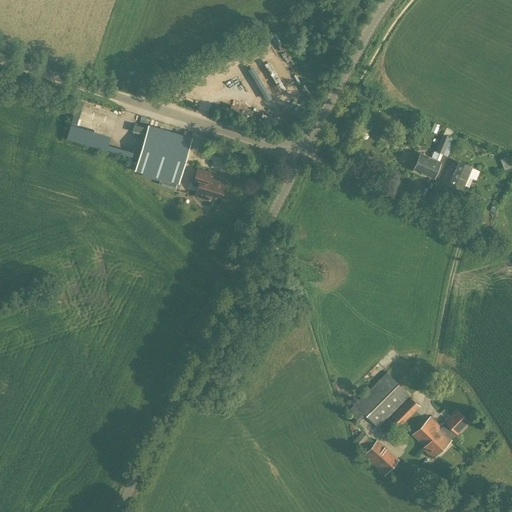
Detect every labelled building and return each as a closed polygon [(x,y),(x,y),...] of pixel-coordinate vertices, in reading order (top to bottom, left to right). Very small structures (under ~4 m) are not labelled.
[(240,43),(235,46),(239,54),(246,50),(244,45),(242,46),(240,43)] [(360,130),(370,130),(371,120),(361,120),(360,130)] [(134,132),(145,135),(147,129),(135,126),(134,132)] [(138,169),(161,175),(158,184),(175,189),(189,142),(149,130),(138,169)] [(442,133),(435,152),(441,154),(443,155),(450,136),(442,133)] [(414,170),(437,180),(447,157),(443,155),(441,154),(438,163),(420,155),(414,170)] [(505,170),(511,166),(511,163),(509,155),(500,158),(505,170)] [(447,157),(437,180),(462,191),(468,177),(475,180),(479,171),(447,157)] [(197,170),(192,186),(199,188),(196,196),(219,203),(225,185),(215,182),(215,184),(207,181),(209,174),(197,170)] [(471,194),(466,206),(483,212),(487,201),(471,194)] [(492,204),(489,211),(495,213),(497,206),(492,204)] [(197,224),(193,228),(198,233),(202,228),(197,224)] [(390,416),(391,417),(382,427),(390,435),(420,406),(387,373),(348,411),(358,422),(366,415),(377,428),(390,416)] [(423,447),(422,448),(433,460),(453,440),(451,437),(456,433),(457,434),(469,421),(457,410),(441,426),(430,416),(412,435),(423,447)] [(374,443),(361,431),(353,441),(365,452),(362,456),(384,475),(399,460),(377,440),(374,443)]
